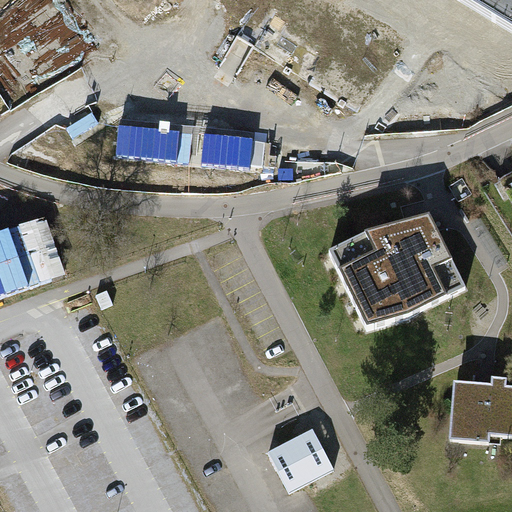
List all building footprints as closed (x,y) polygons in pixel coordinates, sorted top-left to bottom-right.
[(511,0),(467,0),(511,27),(511,0)] [(17,16),(0,20),(0,31),(5,51),(25,46),(17,16)] [(367,234),(330,255),(368,328),(407,317),(463,288),(426,220),(413,223),(367,234)] [(0,304),(69,283),(50,222),(1,237),(0,233),(0,304)] [(486,390),(457,388),(453,446),(492,448),(493,440),(511,441),(511,391),(508,392),(509,385),(496,384),(495,391),(486,390)] [(352,469),(331,429),(288,451),(308,491),(352,469)]
